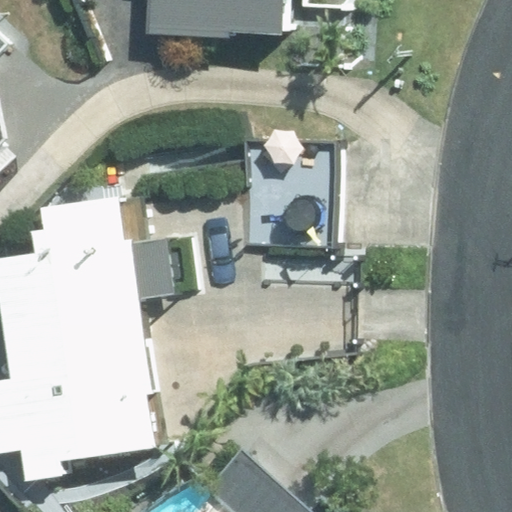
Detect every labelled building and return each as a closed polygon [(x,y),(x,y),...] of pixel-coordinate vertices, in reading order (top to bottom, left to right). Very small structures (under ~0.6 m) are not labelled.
[(166,0),(165,29),(241,33),(242,22),(302,25),(303,0),(166,0)] [(0,73),(28,42),(0,17),(0,156),(18,136),(0,120),(0,73)] [(189,109),(247,114),(255,75),(196,71),(195,71),(191,70),(186,70),(181,69),(177,69),(172,69),(167,69),(162,70),(158,70),(153,71),(148,71),(144,72),(139,74),(135,75),(130,76),(126,78),(121,80),(117,81),(113,83),(109,86),(104,88),(100,90),(97,93),(0,187),(0,258),(127,134),(128,133),(130,131),(132,129),(134,128),(136,126),(138,124),(140,123),(142,121),(145,120),(147,119),(150,117),(152,116),(154,115),(157,114),(159,113),(162,112),(165,112),(167,111),(170,111),(173,110),(175,110),(178,109),(181,109),(183,109),(186,109),(189,109)] [(350,133),(251,131),(248,251),(347,253),(350,133)] [(79,458),(173,447),(167,390),(175,389),(164,293),(197,290),(190,231),(148,235),(144,192),(59,202),(62,229),(52,231),(55,252),(6,258),(19,376),(0,377),(0,400),(5,450),(31,447),(35,479),(81,474),(79,458)] [(319,511),(262,459),(212,511),(319,511)]
